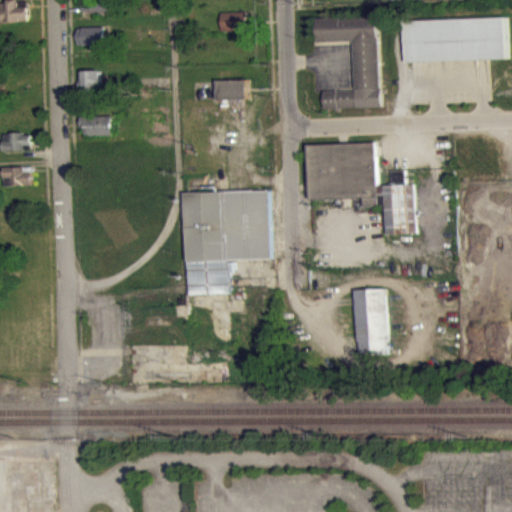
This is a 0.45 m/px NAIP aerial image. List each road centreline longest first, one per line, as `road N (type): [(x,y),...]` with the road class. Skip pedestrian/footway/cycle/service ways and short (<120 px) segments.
road 1 (residential): [(56,0),(73,486),(172,455),(342,456),(377,472),(408,511)]
road 2 (residential): [(284,0),(292,285)]
road 3 (residential): [(289,127),(511,118)]
